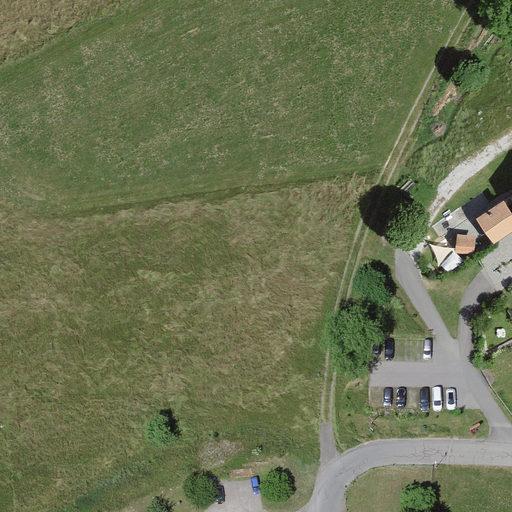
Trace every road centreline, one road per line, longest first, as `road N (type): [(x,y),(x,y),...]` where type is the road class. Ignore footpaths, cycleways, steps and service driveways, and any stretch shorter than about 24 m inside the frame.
road 1 (track): [(332,479),(322,434),(332,338),(353,249),(402,125),(471,0)]
road 2 (unclassified): [(511,453),(375,452),(332,479),(323,511)]
